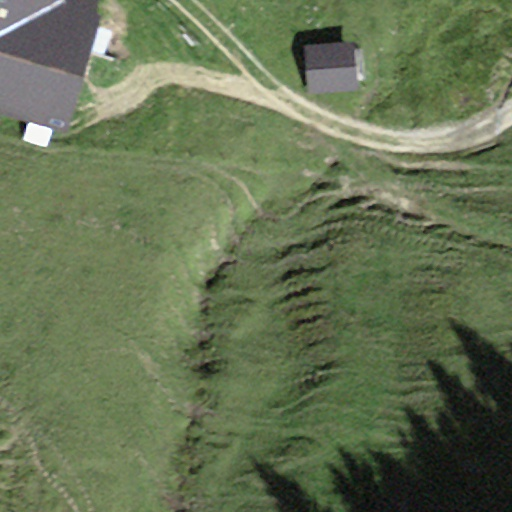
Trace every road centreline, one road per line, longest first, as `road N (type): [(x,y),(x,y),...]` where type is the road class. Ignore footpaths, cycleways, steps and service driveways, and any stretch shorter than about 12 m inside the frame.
road 1 (track): [(511,114),(432,144),(399,142),(283,99),(174,71),(156,73),(122,99)]
road 2 (track): [(185,0),(283,99)]
